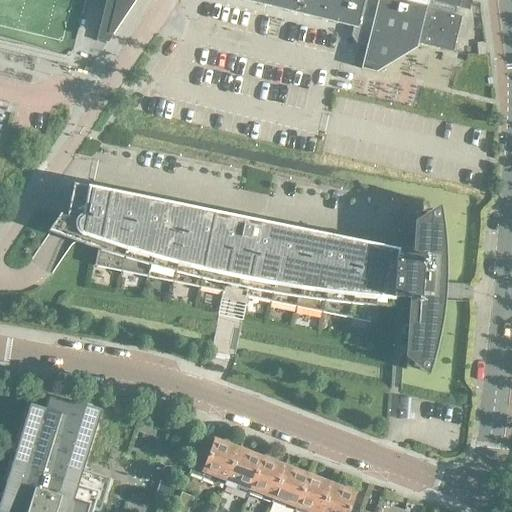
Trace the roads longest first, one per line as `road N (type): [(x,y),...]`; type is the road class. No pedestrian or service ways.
road 1 (tertiary): [(0,350),(152,373),(486,492)]
road 2 (tertiary): [(486,492),(511,267)]
road 3 (unclassified): [(77,135),(167,0)]
road 4 (residential): [(0,247),(77,135)]
